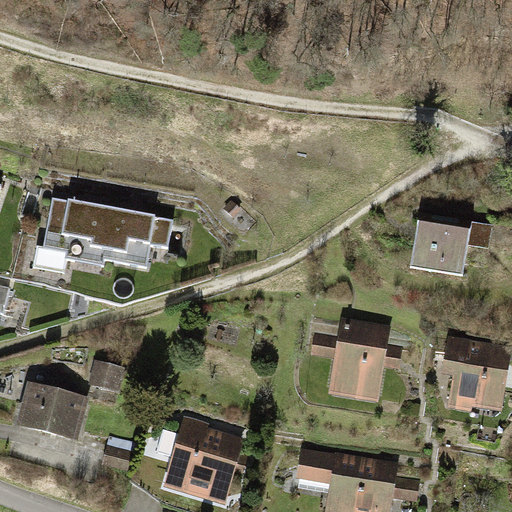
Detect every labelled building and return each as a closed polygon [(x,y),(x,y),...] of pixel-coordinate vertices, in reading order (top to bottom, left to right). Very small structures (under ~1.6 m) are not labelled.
[(0,231),(13,187),(0,183),(0,231)] [(181,221),(61,203),(54,254),(155,269),(158,248),(176,250),(181,221)] [(484,228),(428,219),(419,272),(476,281),(484,228)] [(398,327),(347,320),(345,339),(319,336),(316,360),(342,364),(337,398),(387,405),(398,327)] [(511,347),(456,338),(449,377),(465,380),(460,409),(511,417),(511,347)] [(134,366),(100,360),(95,386),(129,392),(134,366)] [(99,399),(37,385),(27,427),(89,442),(99,399)] [(253,435),(188,417),(184,432),(165,427),(158,452),(179,458),(170,489),(233,506),(253,435)] [(142,454),(114,448),(109,469),(138,475),(142,454)] [(408,465),(309,450),(304,482),(340,487),(336,511),(399,511),(402,501),(423,504),(426,485),(406,482),(408,465)]
